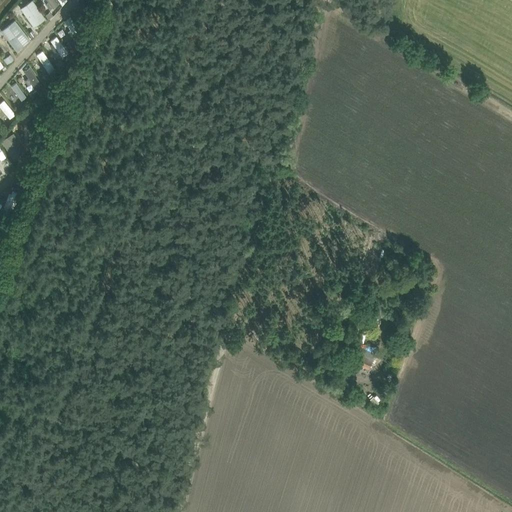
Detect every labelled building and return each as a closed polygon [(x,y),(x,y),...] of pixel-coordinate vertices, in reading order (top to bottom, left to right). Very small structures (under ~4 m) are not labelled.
[(57,0),(47,0),(54,11),(62,6),(57,0)] [(23,9),(37,30),(50,22),(36,1),(23,9)] [(68,21),(78,40),(85,37),(74,18),(68,21)] [(18,21),(4,33),(21,53),(35,41),(18,21)] [(52,43),(67,59),(73,53),(57,37),(52,43)] [(46,51),(40,55),(52,72),(58,68),(46,51)] [(10,65),(17,60),(13,55),(6,60),(10,65)] [(33,67),(26,71),(31,79),(29,81),(37,92),(46,86),(33,67)] [(20,83),(14,87),(25,104),(31,100),(20,83)] [(0,102),(0,104),(12,119),(18,114),(5,98),(0,102)] [(34,144),(25,125),(19,128),(27,147),(34,144)] [(12,143),(6,146),(15,162),(21,159),(12,143)] [(0,174),(3,179),(10,174),(0,159),(0,174)] [(17,211),(22,196),(16,194),(11,209),(17,211)] [(362,352),(361,353),(354,350),(353,355),(360,358),(357,364),(369,368),(373,357),(362,352)]
